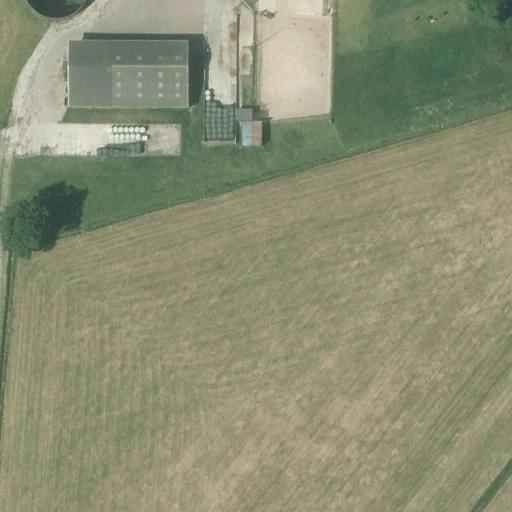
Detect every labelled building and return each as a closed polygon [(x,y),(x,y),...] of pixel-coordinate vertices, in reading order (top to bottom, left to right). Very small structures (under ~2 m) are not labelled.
[(20,0),(24,28),(62,23),(59,0),(20,0)] [(185,49),(105,48),(104,108),(184,109),(185,49)] [(204,85),(221,85),(221,63),(204,63),(204,85)] [(203,110),(205,173),(220,173),(218,110),(203,110)] [(242,143),(252,143),(252,125),(242,125),(242,143)] [(131,155),(173,154),(172,132),(131,133),(131,155)]
